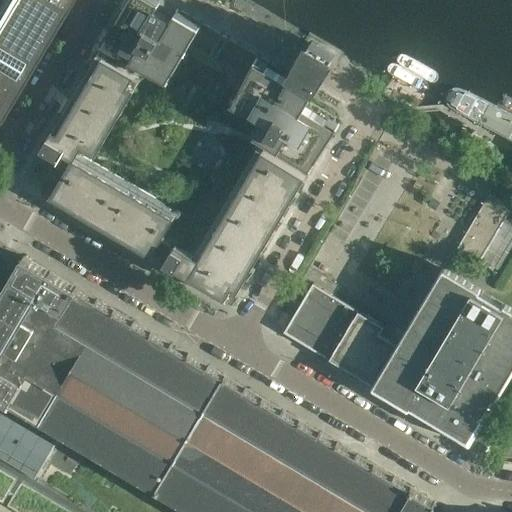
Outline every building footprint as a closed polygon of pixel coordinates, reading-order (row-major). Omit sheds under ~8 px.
[(0,115),(68,0),(1,0),(0,3),(0,115)] [(317,158),(340,124),(339,123),(338,123),(336,121),(336,119),(337,117),(335,116),(333,112),(330,110),(326,108),(322,108),(309,101),(326,72),(333,60),(333,59),(307,49),(301,58),(291,76),(178,9),(172,19),(156,9),(160,3),(160,2),(157,0),(129,0),(108,35),(109,36),(103,45),(107,47),(102,56),(99,54),(99,53),(98,53),(96,56),(86,74),(89,76),(87,79),(84,77),(82,81),(72,98),(75,100),(73,104),(69,102),(67,106),(57,123),(60,125),(58,129),(55,127),(42,148),(61,159),(64,153),(73,158),(51,196),(153,255),(163,237),(176,245),(165,263),(232,302),(306,176),(303,174),(308,165),(311,167),(317,158)] [(382,69),(429,93),(434,85),(390,56),(380,59),(382,69)] [(511,119),(455,89),(445,96),(445,107),(511,142),(511,119)] [(478,266),(511,208),(511,207),(490,194),(455,252),(478,266)] [(415,490),(337,443),(336,444),(335,444),(334,445),(319,436),(320,435),(319,434),(320,433),(188,354),(186,356),(172,348),(174,345),(76,286),(75,287),(55,274),(50,271),(49,271),(29,259),(24,256),(21,260),(16,257),(10,266),(16,269),(1,294),(0,295),(0,502),(3,504),(10,493),(14,495),(7,506),(16,511),(430,511),(436,503),(415,491),(415,490)] [(471,444),(511,375),(511,306),(506,303),(505,303),(504,303),(503,304),(481,291),(481,290),(481,289),(480,288),(446,267),(445,267),(444,267),(443,268),(398,344),(381,334),(385,326),(314,283),(284,332),(373,385),(373,386),(373,387),(373,388),(408,408),(409,409),(410,409),(410,408),(411,408),(433,421),(433,422),(433,423),(433,424),(434,424),(468,445),(469,445),(470,445),(471,444)]
